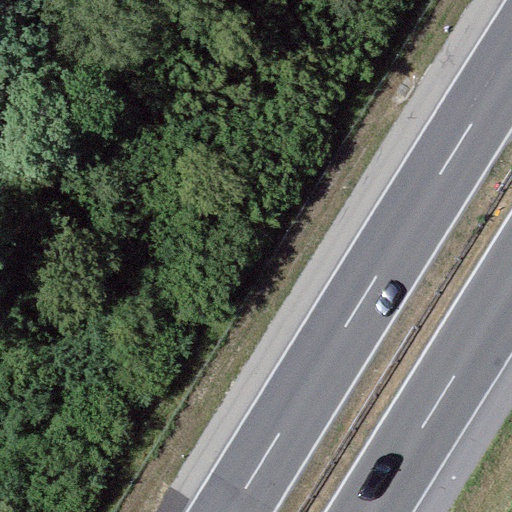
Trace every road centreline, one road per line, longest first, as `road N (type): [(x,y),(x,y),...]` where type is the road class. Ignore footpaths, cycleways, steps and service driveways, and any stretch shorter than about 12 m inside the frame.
road 1 (motorway): [(511,62),(232,511)]
road 2 (motorway): [(371,511),(511,286)]
